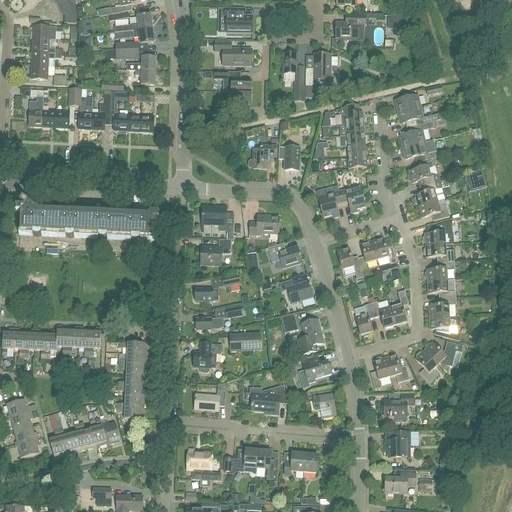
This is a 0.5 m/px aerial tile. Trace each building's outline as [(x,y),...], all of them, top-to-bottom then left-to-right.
[(61,11),(72,5),(69,0),(58,6),(61,11)] [(133,5),(133,4),(146,0),(145,0),(118,0),(121,7),(111,9),(112,15),(132,11),(131,5),(133,5)] [(64,17),(76,12),(72,5),(61,11),(64,17)] [(99,17),(112,15),(111,9),(111,8),(98,10),(99,17)] [(226,34),(252,34),(252,17),(245,17),(245,8),(240,8),(240,10),(224,10),(223,19),(226,19),(226,34)] [(64,17),(64,24),(77,24),(76,12),(64,17)] [(129,19),(128,13),(108,16),(109,22),(129,19)] [(151,16),(137,17),(137,24),(130,25),(114,27),(115,34),(126,32),(138,31),(152,29),(151,22),(153,21),(153,18),(151,17),(151,16)] [(346,16),(346,24),(336,24),(336,40),(358,40),(358,27),(365,27),(365,16),(346,16)] [(407,38),(402,17),(389,17),(388,24),(397,24),(397,38),(407,38)] [(91,21),(81,21),(83,37),(93,36),(91,21)] [(32,40),(49,40),(56,41),(56,32),(62,32),(62,28),(33,27),(32,40)] [(133,38),(134,39),(139,38),(140,44),(154,43),(154,42),(155,41),(155,37),(153,36),(152,29),(138,31),(126,32),(115,34),(115,40),(133,38)] [(91,51),(89,37),(80,39),(81,52),(91,51)] [(49,54),(54,54),(54,50),(55,50),(49,50),(49,41),(56,41),(49,40),(32,40),(32,53),(49,54)] [(251,68),(251,51),(230,50),(230,44),(214,43),(214,53),(222,53),(222,67),(251,68)] [(115,45),(116,52),(138,51),(138,44),(115,45)] [(55,60),(55,59),(54,59),(54,54),(49,54),(32,53),(31,67),(48,68),(48,60),(55,60)] [(303,69),(297,69),(297,55),(283,55),(282,75),(284,75),(294,75),(294,82),(294,83),(303,83),(303,69)] [(305,70),(305,87),(313,87),(313,81),(330,81),(331,56),(313,56),(313,70),(305,70)] [(127,71),(141,72),(155,72),(156,59),(142,58),(141,64),(127,65),(127,71)] [(48,81),(48,68),(31,67),(31,80),(48,81)] [(140,86),(154,86),(155,72),(141,72),(140,86)] [(227,81),(227,73),(214,73),(214,81),(227,81)] [(65,77),(53,76),(53,86),(65,87),(65,77)] [(231,81),(230,93),(250,93),(251,81),(231,81)] [(303,87),(294,87),(294,102),(302,102),(303,102),(303,87)] [(440,87),(426,90),(427,96),(441,93),(440,87)] [(250,93),(230,93),(230,105),(250,105),(250,93)] [(104,106),(99,105),(99,114),(105,114),(110,115),(110,111),(111,96),(110,96),(104,96),(104,106)] [(417,96),(394,102),(397,113),(420,108),(417,96)] [(29,128),(42,128),(43,112),(44,98),(37,98),(36,103),(30,103),(29,128)] [(93,99),(81,98),(81,107),(79,107),(78,130),(91,131),(92,114),(93,99)] [(345,126),(363,125),(362,113),(360,114),(359,106),(340,110),(342,126),(339,126),(339,127),(345,126)] [(420,108),(397,113),(400,125),(415,121),(416,127),(420,126),(422,126),(436,122),(440,121),(439,116),(438,115),(423,119),(420,108)] [(43,112),(42,128),(56,129),(56,112),(43,112)] [(69,113),(56,112),(56,129),(68,130),(69,113)] [(99,114),(92,114),(91,131),(104,132),(104,128),(105,114),(99,114)] [(114,115),(114,132),(119,132),(118,135),(126,135),(126,128),(127,116),(114,115)] [(141,116),(127,116),(126,128),(126,135),(127,135),(127,133),(140,133),(140,128),(141,116)] [(154,117),(141,116),(140,128),(140,133),(153,134),(154,117)] [(422,132),(399,137),(402,149),(425,143),(431,142),(430,141),(427,131),(438,128),(436,122),(422,126),(420,126),(422,132)] [(346,137),(363,135),(363,125),(345,126),(346,137)] [(364,147),(363,135),(346,137),(339,137),(340,148),(347,147),(347,148),(364,147)] [(425,143),(402,149),(404,161),(424,156),(425,162),(445,157),(443,150),(436,152),(434,141),(431,142),(425,143)] [(260,146),(260,151),(253,151),(252,170),(267,170),(267,158),(276,158),(276,147),(260,146)] [(364,147),(347,148),(348,159),(365,158),(364,147)] [(298,172),(299,149),(279,148),(278,160),(285,161),(284,171),(298,172)] [(315,154),(312,162),(323,161),(323,153),(315,154)] [(349,170),(366,169),(365,158),(348,159),(349,170)] [(439,160),(432,163),(435,171),(443,168),(439,160)] [(419,164),(421,169),(408,173),(411,184),(424,181),(425,187),(439,183),(437,176),(430,178),(428,170),(434,167),(431,161),(419,164)] [(439,183),(425,187),(427,192),(414,196),(418,207),(436,202),(433,192),(449,187),(447,181),(439,183)] [(338,193),(341,204),(348,203),(351,215),(358,213),(358,211),(365,210),(359,187),(338,193)] [(341,204),(338,193),(327,195),(326,190),(317,193),(318,198),(320,208),(319,210),(321,212),(323,220),(330,218),(331,220),(338,218),(335,206),(341,204)] [(31,203),(24,198),(18,198),(16,200),(16,208),(15,208),(15,213),(21,213),(20,233),(152,240),(153,220),(159,220),(159,214),(150,214),(150,219),(43,214),(30,205),(31,203)] [(436,202),(418,207),(421,219),(434,215),(435,221),(449,217),(445,206),(438,208),(436,202)] [(233,227),(225,227),(226,208),(203,208),(202,226),(219,227),(219,232),(227,233),(227,241),(231,241),(233,241),(233,227)] [(257,217),(257,224),(249,224),(249,236),(257,237),(257,234),(278,235),(278,234),(281,233),(280,228),(278,229),(279,218),(257,217)] [(435,235),(424,235),(425,247),(445,246),(452,245),(451,227),(452,227),(451,222),(435,227),(435,235)] [(383,239),(371,242),(377,262),(387,259),(389,266),(396,264),(392,250),(386,252),(383,239)] [(200,247),(200,265),(222,266),(222,255),(230,255),(231,241),(227,241),(219,240),(218,248),(200,247)] [(364,258),(358,260),(362,274),(368,272),(366,264),(377,262),(371,242),(360,245),(364,258)] [(282,269),(302,263),(300,255),(299,256),(297,249),(285,252),(283,244),(267,249),(272,264),(280,262),(282,269)] [(445,246),(425,247),(425,259),(439,258),(439,264),(453,261),(453,251),(445,252),(445,246)] [(363,279),(362,274),(358,260),(352,261),(348,249),(336,252),(342,271),(348,270),(349,272),(354,271),(357,281),(363,279)] [(258,271),(256,254),(247,255),(249,272),(258,271)] [(439,270),(446,270),(446,271),(454,270),(453,261),(439,264),(439,270)] [(447,282),(446,271),(446,270),(439,270),(426,271),(427,283),(447,282)] [(223,288),(240,285),(238,274),(221,278),(223,288)] [(308,283),(293,287),(291,281),(280,284),(282,292),(288,291),(292,304),(312,298),(308,283)] [(441,294),(441,300),(456,300),(455,293),(447,293),(447,282),(427,283),(428,295),(441,294)] [(402,287),(404,295),(411,293),(409,285),(402,287)] [(194,296),(195,297),(195,303),(212,303),(218,303),(218,291),(212,290),(195,289),(195,291),(194,292),(194,296)] [(395,327),(406,324),(401,308),(408,306),(404,292),(397,294),(400,305),(390,308),(395,327)] [(428,307),(429,318),(449,317),(448,307),(456,307),(456,300),(441,300),(441,306),(428,307)] [(377,304),(370,305),(374,319),(380,318),(383,330),(395,327),(390,308),(379,311),(377,304)] [(370,305),(351,311),(353,318),(355,318),(360,337),(372,334),(368,321),(374,319),(370,305)] [(225,310),(227,320),(243,317),(241,307),(225,310)] [(294,315),(280,318),(284,330),(288,329),(289,333),(298,331),(294,315)] [(449,317),(429,318),(429,331),(450,329),(449,317)] [(223,319),(196,320),(196,331),(211,331),(216,330),(223,328),(223,319)] [(301,325),(305,338),(297,340),(301,357),(317,353),(317,350),(318,349),(316,346),(323,345),(321,336),(322,336),(322,335),(321,335),(320,331),(321,331),(320,330),(317,321),(301,325)] [(56,353),(57,329),(57,334),(46,333),(45,352),(45,360),(50,360),(50,353),(56,353)] [(68,330),(57,329),(56,353),(57,353),(57,348),(63,349),(62,356),(67,357),(67,349),(68,330)] [(67,349),(67,357),(71,357),(72,349),(78,349),(79,330),(68,330),(67,349)] [(90,331),(79,330),(78,349),(84,350),(84,357),(88,358),(89,350),(90,331)] [(13,351),(14,332),(3,331),(2,358),(6,358),(7,351),(13,351)] [(89,350),(88,358),(93,358),(93,350),(100,350),(101,331),(90,331),(89,350)] [(25,332),(14,332),(13,351),(19,351),(19,359),(23,359),(25,332)] [(23,359),(28,359),(29,352),(35,352),(35,333),(25,332),(23,359)] [(46,333),(35,333),(35,352),(41,352),(41,360),(45,360),(45,352),(46,333)] [(450,333),(450,336),(449,340),(459,342),(461,336),(450,333)] [(261,351),(260,334),(229,336),(230,353),(261,351)] [(432,344),(423,352),(437,367),(439,365),(452,368),(456,353),(461,354),(463,347),(447,343),(443,356),(432,344)] [(127,355),(146,356),(146,345),(120,344),(119,349),(127,349),(127,355)] [(209,370),(211,370),(211,369),(216,369),(217,352),(210,351),(211,345),(201,344),(200,354),(195,354),(193,369),(200,369),(200,372),(201,373),(207,374),(209,372),(209,370)] [(437,367),(423,352),(415,361),(424,370),(419,375),(429,385),(438,376),(433,371),(437,367)] [(145,367),(146,356),(127,355),(126,362),(119,361),(119,366),(126,366),(145,367)] [(396,356),(384,360),(389,379),(395,377),(397,384),(409,381),(405,367),(399,369),(396,356)] [(314,361),(302,365),(308,385),(315,383),(315,380),(330,375),(326,363),(321,365),(319,358),(313,360),(314,361)] [(379,382),(389,379),(384,360),(373,363),(377,375),(371,377),(375,391),(381,389),(379,382)] [(126,366),(119,366),(118,371),(126,371),(126,377),(145,378),(145,367),(126,366)] [(144,389),(145,378),(126,377),(125,383),(118,383),(117,388),(125,388),(144,389)] [(279,405),(286,406),(287,399),(283,386),(261,393),(261,396),(252,395),(251,412),(271,413),(270,416),(278,416),(279,405)] [(144,400),(144,389),(125,388),(117,388),(117,392),(125,393),(125,399),(144,400)] [(194,411),(218,413),(218,407),(224,408),(225,393),(217,392),(216,397),(195,396),(194,411)] [(332,397),(326,398),(325,392),(309,395),(310,400),(313,400),(315,413),(320,412),(321,420),(335,417),(332,397)] [(413,395),(400,396),(400,402),(383,402),(383,418),(395,418),(395,422),(397,424),(405,423),(407,421),(406,406),(413,406),(413,395)] [(143,410),(144,400),(125,399),(124,405),(117,404),(116,409),(124,409),(124,410),(143,410)] [(8,419),(31,413),(29,407),(26,408),(24,401),(6,405),(9,416),(7,417),(8,419)] [(124,409),(116,409),(116,414),(124,414),(124,420),(143,421),(143,410),(124,410),(124,409)] [(13,432),(31,427),(30,420),(32,420),(31,413),(8,419),(8,421),(10,421),(13,432)] [(185,417),(184,423),(193,425),(195,419),(185,417)] [(109,444),(103,424),(101,425),(100,419),(95,421),(97,428),(93,429),(98,447),(106,445),(107,447),(109,447),(109,444)] [(107,423),(103,424),(109,444),(120,441),(115,424),(108,426),(107,423)] [(87,450),(98,447),(93,429),(85,431),(83,424),(79,425),(81,432),(82,432),(87,450)] [(76,453),(87,450),(82,432),(81,432),(79,425),(74,426),(76,434),(71,435),(76,453)] [(15,446),(38,440),(36,433),(33,434),(31,427),(13,432),(16,443),(14,444),(15,446)] [(60,438),(65,456),(76,453),(71,435),(64,437),(62,429),(58,431),(60,438)] [(60,438),(58,431),(53,432),(55,439),(49,441),(54,459),(65,456),(60,438)] [(385,447),(387,447),(388,459),(409,458),(408,433),(393,434),(393,441),(385,441),(385,447)] [(38,440),(15,446),(16,448),(18,447),(21,459),(38,454),(37,447),(39,446),(38,440)] [(197,461),(197,453),(193,453),(193,451),(188,450),(188,452),(187,471),(193,471),(192,480),(200,481),(201,461),(197,461)] [(238,460),(234,460),(233,472),(249,473),(249,475),(250,476),(252,477),(253,478),(256,478),(256,475),(256,469),(258,451),(245,451),(244,460),(238,460)] [(258,451),(256,469),(264,470),(263,478),(268,478),(268,482),(275,482),(277,468),(269,467),(270,452),(258,451)] [(211,453),(197,453),(197,461),(201,461),(200,481),(221,481),(221,474),(213,474),(211,472),(211,453)] [(291,454),(290,464),(285,463),(284,476),(290,476),(290,472),(303,473),(304,455),(291,454)] [(304,455),(303,473),(316,474),(317,456),(304,455)] [(233,473),(233,472),(234,460),(234,459),(224,458),(223,472),(233,473)] [(442,459),(441,471),(455,471),(455,459),(442,459)] [(385,479),(384,494),(406,495),(407,487),(415,487),(415,472),(400,472),(400,480),(385,479)] [(432,480),(419,480),(418,493),(431,493),(431,487),(440,487),(440,482),(432,481),(432,480)] [(110,500),(111,490),(93,489),(92,499),(110,500)] [(185,501),(198,502),(198,495),(186,494),(185,501)] [(116,497),(116,511),(117,511),(116,511),(127,511),(128,511),(142,511),(142,497),(116,497)]
